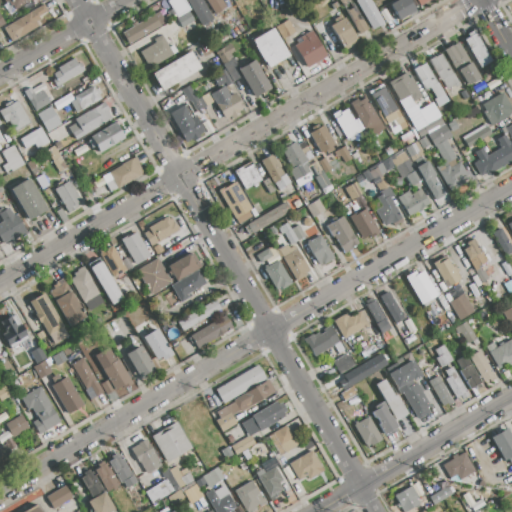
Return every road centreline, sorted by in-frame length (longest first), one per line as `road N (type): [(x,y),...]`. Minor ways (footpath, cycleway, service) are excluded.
road 1 (residential): [(75,0),(377,511)]
road 2 (residential): [(0,491),(511,190)]
road 3 (residential): [(0,282),(479,0)]
road 4 (residential): [(317,511),(511,397)]
road 5 (residential): [(0,74),(125,0)]
